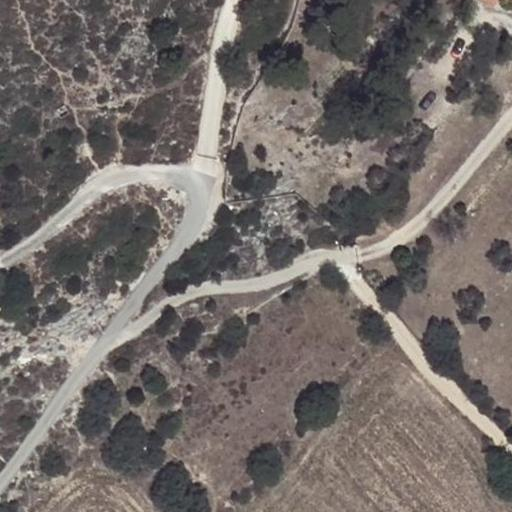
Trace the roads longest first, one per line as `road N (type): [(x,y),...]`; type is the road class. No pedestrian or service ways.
road 1 (track): [(511,453),(335,259),(380,250),(404,230),(511,101)]
road 2 (residential): [(0,261),(106,187),(140,173),(173,174),(199,186),(202,209),(190,239),(105,345)]
road 3 (residential): [(105,345),(191,292),(243,288),(335,259)]
road 4 (track): [(241,0),(199,186)]
road 5 (residential): [(105,345),(0,483)]
